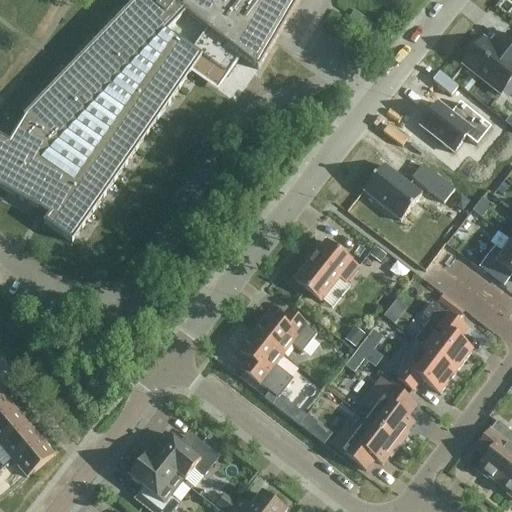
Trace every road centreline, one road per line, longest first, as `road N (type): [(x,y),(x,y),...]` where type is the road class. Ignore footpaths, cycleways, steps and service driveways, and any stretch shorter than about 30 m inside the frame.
road 1 (residential): [(172,361),(451,0)]
road 2 (residential): [(364,511),(172,361)]
road 3 (residential): [(52,511),(172,361)]
road 4 (residential): [(413,495),(511,372)]
